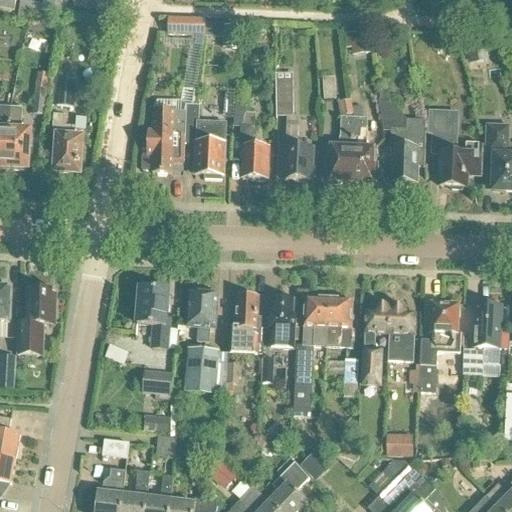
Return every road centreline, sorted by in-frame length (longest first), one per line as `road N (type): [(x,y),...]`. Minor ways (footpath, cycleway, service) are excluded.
road 1 (unclassified): [(511,251),(101,234)]
road 2 (residential): [(101,234),(53,511)]
road 3 (residential): [(101,234),(145,0)]
